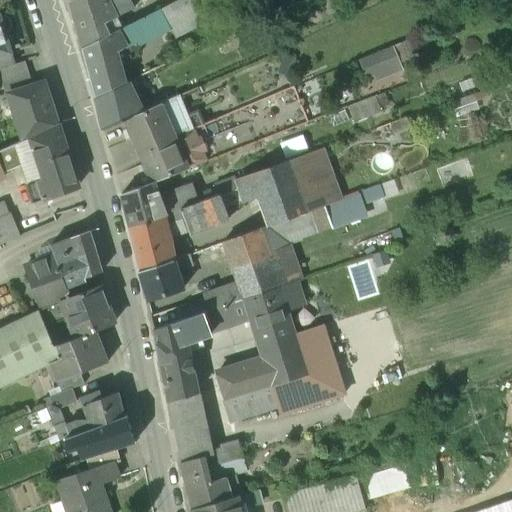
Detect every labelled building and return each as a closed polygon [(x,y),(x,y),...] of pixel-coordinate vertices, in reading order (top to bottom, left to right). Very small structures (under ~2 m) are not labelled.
[(72,0),(70,2),(83,49),(117,32),(122,29),(117,18),(134,9),(129,0),(72,0)] [(177,0),(169,5),(177,21),(206,6),(202,0),(177,0)] [(169,5),(160,9),(169,26),(177,21),(169,5)] [(122,29),(117,32),(125,47),(138,41),(139,42),(169,26),(160,9),(122,29)] [(0,55),(10,52),(4,34),(8,31),(11,28),(11,23),(9,19),(6,16),(2,15),(0,15),(0,55)] [(117,32),(83,49),(95,97),(125,82),(112,54),(127,49),(125,47),(117,32)] [(405,38),(353,60),(368,94),(405,78),(396,57),(411,51),(405,38)] [(10,52),(0,55),(0,69),(2,69),(14,65),(10,52)] [(14,65),(2,69),(6,80),(6,81),(29,74),(25,62),(14,65)] [(29,74),(6,81),(6,80),(1,82),(5,95),(7,94),(32,86),(29,74)] [(125,82),(95,97),(103,130),(126,120),(141,112),(127,82),(125,82)] [(32,86),(7,94),(23,141),(56,125),(57,125),(44,83),(32,86)] [(375,97),(348,108),(355,123),(381,113),(375,97)] [(141,112),(126,120),(140,151),(174,137),(160,104),(141,112)] [(406,118),(389,124),(393,135),(410,129),(406,118)] [(72,171),(56,125),(23,141),(0,150),(0,169),(2,174),(19,166),(18,162),(30,157),(35,170),(40,168),(44,179),(27,185),(33,203),(77,187),(72,171)] [(174,137),(140,151),(155,183),(155,182),(206,163),(202,152),(205,151),(200,138),(197,140),(192,130),(174,137)] [(319,149),(288,161),(306,213),(337,202),(319,149)] [(306,213),(288,161),(236,180),(239,189),(243,203),(259,198),(269,227),(276,224),(306,213)] [(193,186),(161,197),(155,182),(155,183),(121,196),(128,228),(181,210),(199,204),(193,186)] [(376,185),(362,191),(362,193),(365,201),(380,196),(376,185)] [(276,224),(284,247),(288,246),(368,217),(362,202),(365,201),(362,193),(276,224)] [(199,204),(181,210),(184,219),(189,232),(227,218),(219,196),(199,204)] [(181,210),(128,228),(138,272),(173,262),(167,246),(171,244),(165,227),(184,219),(181,210)] [(0,218),(0,245),(16,239),(6,216),(3,217),(0,218)] [(269,227),(223,243),(238,284),(244,299),(245,299),(302,279),(288,246),(284,247),(276,224),(269,227)] [(89,231),(50,246),(57,265),(66,286),(102,273),(95,251),(89,231)] [(354,247),(358,261),(383,252),(380,244),(379,239),(354,247)] [(394,239),(380,244),(383,252),(397,247),(394,239)] [(189,257),(173,262),(176,271),(192,266),(189,257)] [(173,262),(138,272),(148,302),(182,291),(176,271),(173,262)] [(57,265),(32,276),(41,297),(66,286),(57,265)] [(302,279),(245,299),(264,359),(272,385),(305,375),(293,336),(285,310),(288,309),(288,308),(303,304),(297,286),(298,286),(297,283),(303,281),(302,279)] [(238,284),(202,297),(203,299),(209,312),(230,304),(244,299),(238,284)] [(66,286),(41,297),(45,309),(60,303),(70,299),(66,286)] [(70,299),(60,303),(65,318),(86,310),(90,320),(78,325),(85,336),(96,332),(114,325),(111,313),(102,286),(70,299)] [(203,299),(187,305),(191,318),(202,314),(209,312),(203,299)] [(45,309),(38,312),(44,326),(65,318),(60,303),(45,309)] [(209,312),(202,314),(209,331),(219,328),(220,330),(234,325),(235,319),(230,304),(209,312)] [(187,305),(150,318),(153,332),(191,318),(187,305)] [(65,318),(69,328),(78,325),(90,320),(86,310),(65,318)] [(44,326),(38,312),(0,330),(0,388),(49,365),(58,360),(44,326)] [(191,318),(153,332),(160,365),(188,358),(184,340),(209,331),(202,314),(191,318)] [(305,375),(272,385),(279,408),(278,408),(280,415),(345,395),(323,326),(293,336),(305,375)] [(85,336),(57,347),(62,358),(58,360),(49,365),(55,381),(56,383),(80,374),(108,363),(96,332),(85,336)] [(188,358),(160,365),(168,403),(197,394),(188,358)] [(264,359),(216,374),(224,400),(272,385),(264,359)] [(80,374),(56,383),(60,394),(72,389),(84,385),(80,374)] [(272,385),(224,400),(231,423),(278,408),(279,408),(272,385)] [(57,404),(59,408),(77,401),(72,389),(60,394),(54,396),(57,404)] [(101,399),(98,392),(80,400),(83,408),(89,421),(77,422),(65,426),(70,437),(80,434),(91,429),(123,417),(123,416),(117,393),(101,399)] [(238,443),(207,451),(197,394),(168,403),(181,463),(204,456),(211,481),(225,477),(223,463),(241,459),(243,458),(238,443)] [(59,408),(57,404),(46,408),(57,436),(59,442),(70,437),(65,426),(59,408)] [(123,417),(91,429),(98,447),(98,448),(123,438),(136,433),(137,433),(138,432),(134,413),(123,417)] [(91,429),(80,434),(86,451),(98,447),(91,429)] [(57,436),(47,440),(50,445),(59,442),(57,436)] [(114,450),(85,459),(89,471),(114,463),(114,464),(118,463),(114,450)] [(211,481),(204,456),(181,463),(180,463),(192,510),(230,498),(225,478),(225,477),(211,481)] [(241,459),(223,463),(225,477),(225,478),(245,472),(241,459)] [(413,461),(416,485),(435,484),(433,459),(413,461)] [(89,471),(56,482),(65,511),(108,511),(101,493),(103,492),(101,485),(119,478),(114,464),(114,463),(89,471)] [(404,466),(358,479),(364,502),(411,489),(404,466)] [(282,496),(286,511),(361,511),(366,511),(364,502),(358,479),(357,476),(282,496)] [(230,498),(192,510),(192,511),(194,511),(240,511),(237,496),(230,498)] [(511,511),(511,501),(479,511),(511,511)]
